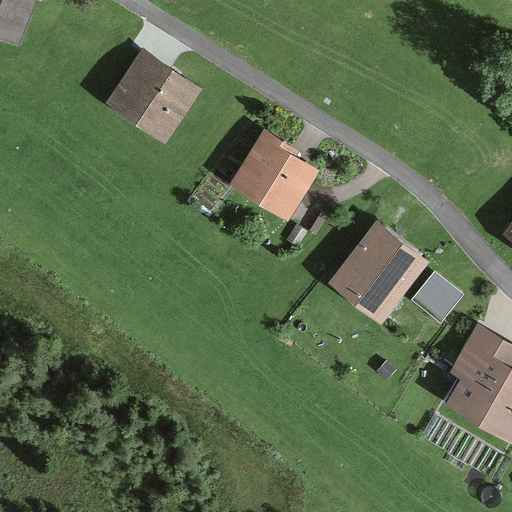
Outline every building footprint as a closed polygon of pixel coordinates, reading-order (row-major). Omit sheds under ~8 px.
[(29,0),(0,0),(0,31),(14,38),(29,0)] [(193,89),(145,56),(115,101),(163,134),(193,89)] [(295,151),(266,134),(237,183),(287,213),(311,172),(290,159),(295,151)] [(430,258),(376,216),(328,277),(382,319),(430,258)] [(464,291),(434,268),(411,297),(440,320),(464,291)] [(511,346),(481,328),(456,369),(467,377),(452,402),(511,437),(511,434),(511,346)]
